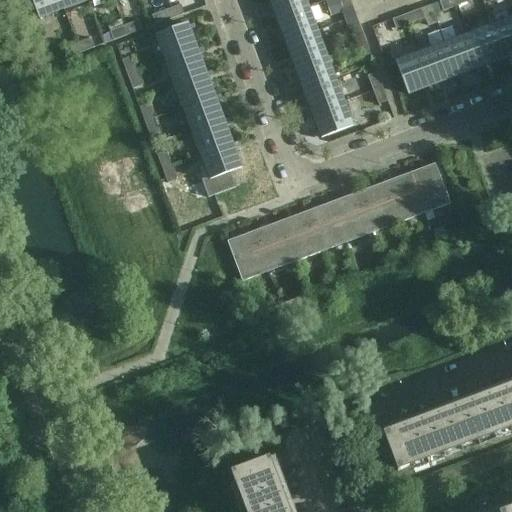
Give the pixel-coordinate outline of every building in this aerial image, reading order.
[(64,10),(59,0),(32,0),(39,19),(64,10)] [(87,0),(59,0),(64,10),(88,1),(87,0)] [(269,0),(277,20),(307,9),(303,0),(269,0)] [(348,0),(337,0),(342,12),(352,9),(348,0)] [(457,7),(454,0),(447,0),(438,3),(442,13),(457,7)] [(172,9),(176,19),(185,16),(181,5),(172,9)] [(176,19),(172,9),(152,16),(156,27),(176,19)] [(277,20),(286,44),(316,33),(307,9),(277,20)] [(406,15),(410,25),(424,20),(420,10),(406,15)] [(410,25),(406,15),(391,21),(394,31),(410,25)] [(511,20),(492,28),(503,59),(511,55),(511,20)] [(124,27),(128,37),(142,32),(139,22),(124,27)] [(166,62),(196,51),(187,26),(157,37),(166,62)] [(355,46),(365,42),(359,26),(349,30),(355,46)] [(128,37),(124,27),(109,32),(113,42),(128,37)] [(492,28),(469,37),(480,68),(503,59),(492,28)] [(286,44),(295,68),(325,57),(316,33),(286,44)] [(469,37),(445,46),(457,76),(480,68),(469,37)] [(91,39),(77,45),(80,55),(95,50),(91,39)] [(365,42),(355,46),(360,59),(370,56),(365,42)] [(80,55),(77,45),(62,50),(66,60),(80,55)] [(445,46),(421,55),(433,85),(457,76),(445,46)] [(166,62),(175,86),(205,74),(196,51),(166,62)] [(433,85),(421,55),(396,64),(407,95),(433,85)] [(325,57),(295,68),(304,92),(334,80),(325,57)] [(127,77),(137,73),(131,58),(121,62),(127,77)] [(137,73),(127,77),(132,91),(142,87),(137,73)] [(184,109),(214,98),(205,74),(175,86),(184,109)] [(372,93),(382,89),(376,74),(367,78),(372,93)] [(304,92),(313,115),(343,104),(334,80),(304,92)] [(382,89),(372,93),(378,107),(387,103),(382,89)] [(184,109),(193,133),(223,122),(214,98),(184,109)] [(343,104),(313,115),(322,140),(352,129),(343,104)] [(144,124),(154,120),(149,105),(139,109),(144,124)] [(154,120),(144,124),(150,138),(160,134),(154,120)] [(201,156),(232,145),(223,122),(193,133),(201,156)] [(232,145),(201,156),(210,180),(203,182),(209,199),(235,189),(230,174),(241,170),(232,145)] [(162,171),(172,167),(167,153),(157,157),(162,171)] [(409,176),(409,177),(424,215),(450,205),(435,165),(433,166),(435,171),(423,176),(421,171),(409,176)] [(162,171),(164,177),(167,186),(178,182),(172,167),(162,171)] [(399,185),(385,190),(398,225),(424,215),(409,177),(409,176),(397,180),(399,185)] [(369,191),(357,195),(372,235),(398,225),(385,190),(371,195),(369,191)] [(347,204),(333,209),(346,244),(372,235),(357,195),(346,200),(347,204)] [(318,210),(306,215),(320,254),(346,244),(333,209),(320,214),(318,210)] [(200,224),(196,214),(183,219),(187,229),(200,224)] [(295,224),(282,229),(295,264),(320,254),(306,215),(294,219),(295,224)] [(266,229),(254,234),(269,273),(295,264),(282,229),(268,234),(266,229)] [(446,238),(443,229),(434,232),(438,241),(446,238)] [(269,273),(254,234),(242,238),(244,243),(231,248),(229,243),(227,243),(242,284),(269,273)] [(511,385),(383,434),(397,473),(511,429),(511,385)] [(244,511),(289,511),(270,458),(230,473),(244,511)]
